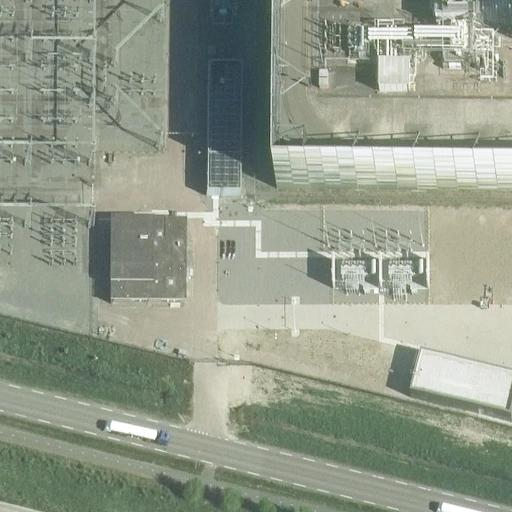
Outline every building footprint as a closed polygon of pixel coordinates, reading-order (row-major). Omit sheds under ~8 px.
[(413,65),(383,64),(382,91),(412,92),(413,65)] [(242,67),(210,67),(208,195),(240,196),(242,67)] [(320,89),(329,89),(329,73),(320,73),(320,89)] [(110,305),(184,305),(184,224),(152,224),(152,223),(110,223),(110,287),(110,305)] [(421,358),(411,400),(456,411),(511,424),(511,421),(511,379),(466,368),(421,358)]
